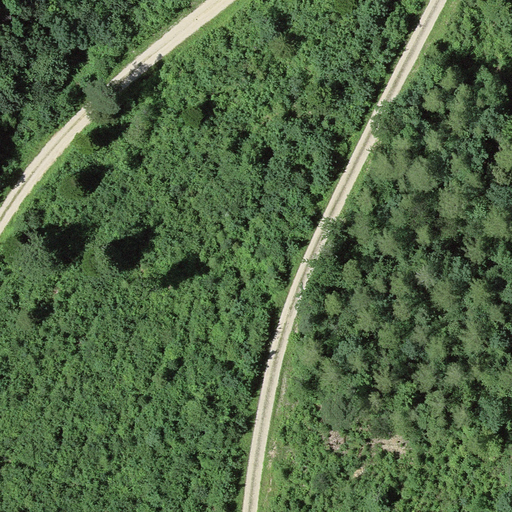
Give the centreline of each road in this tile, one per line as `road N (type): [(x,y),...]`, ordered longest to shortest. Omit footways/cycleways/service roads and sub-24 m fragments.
road 1 (track): [(251,511),(265,416),(303,269),(439,0)]
road 2 (track): [(0,223),(42,160),(111,89),(219,0)]
